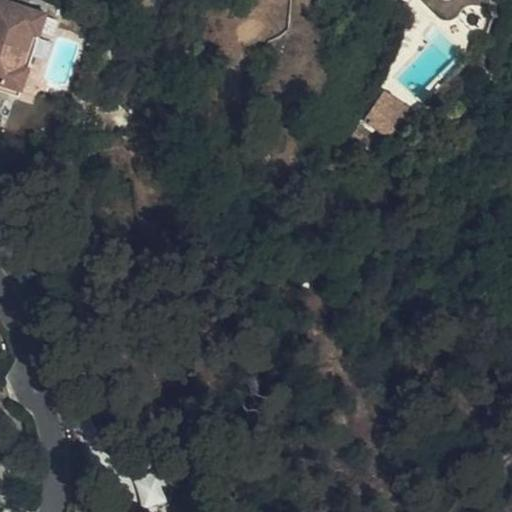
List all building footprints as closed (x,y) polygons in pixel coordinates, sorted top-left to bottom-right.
[(0,0),(0,82),(23,89),(46,12),(3,0),(0,0)] [(23,89),(0,82),(0,92),(20,98),(23,89)] [(391,136),(412,116),(391,101),(379,126),(391,136)] [(0,410),(18,391),(9,361),(0,366),(0,410)] [(165,498),(156,469),(134,476),(143,505),(165,498)] [(135,511),(128,495),(112,502),(115,509),(108,511),(135,511)]
